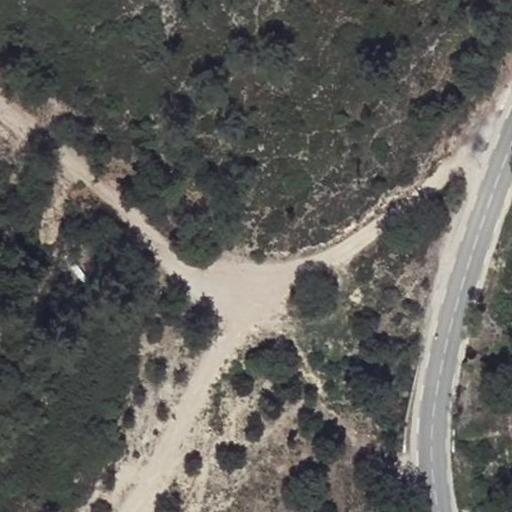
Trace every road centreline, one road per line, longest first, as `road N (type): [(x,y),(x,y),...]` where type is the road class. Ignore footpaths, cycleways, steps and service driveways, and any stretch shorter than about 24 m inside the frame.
road 1 (track): [(502,156),(384,205),(230,340),(121,511)]
road 2 (secondary): [(438,511),(431,433),(446,344),(511,134)]
